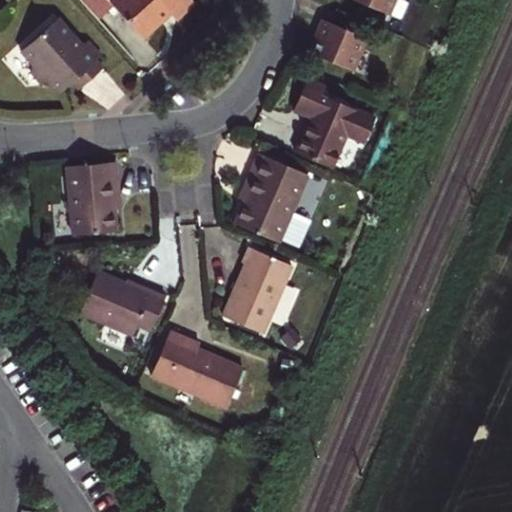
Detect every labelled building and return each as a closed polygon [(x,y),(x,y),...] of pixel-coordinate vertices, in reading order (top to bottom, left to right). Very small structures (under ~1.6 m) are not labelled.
[(116,0),(111,5),(142,39),(159,23),(158,21),(167,13),(175,20),(184,12),(192,4),(188,0),(116,0)] [(359,0),(391,14),(397,0),(359,0)] [(338,7),(338,10),(367,22),(368,20),(338,7)] [(332,22),(362,35),(367,22),(338,10),(332,22)] [(318,35),(311,52),(356,71),(370,39),(362,35),(332,22),(325,19),(318,35)] [(64,27),(27,59),(37,71),(37,80),(43,87),(49,93),(53,89),(65,102),(88,83),(95,90),(109,77),(102,69),(108,64),(94,49),(89,53),(64,27)] [(309,118),(295,152),(332,168),(347,134),(365,142),(376,118),(322,94),(326,87),(307,79),(300,95),(293,111),(309,118)] [(279,245),(308,178),(259,157),(254,168),(249,180),(254,181),(234,226),(279,245)] [(72,236),(115,232),(111,183),(117,182),(116,173),(115,163),(66,167),(72,236)] [(265,337),(294,270),(249,250),(246,258),(243,265),(247,267),(224,319),(265,337)] [(99,270),(80,311),(132,333),(136,325),(137,322),(151,329),(166,295),(152,289),(150,292),(129,283),(121,280),(99,270)] [(152,372),(226,404),(243,364),(198,345),(200,340),(186,334),(171,327),(152,372)]
